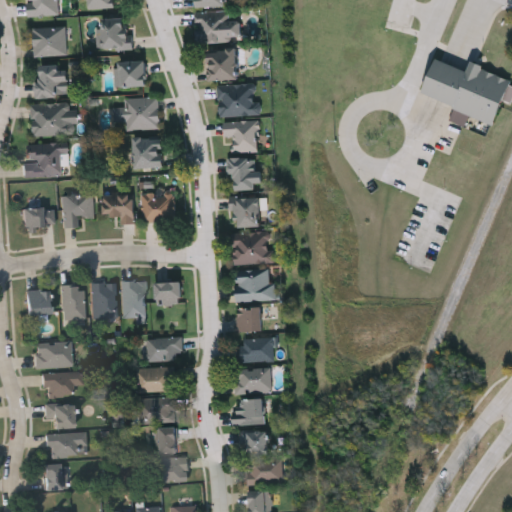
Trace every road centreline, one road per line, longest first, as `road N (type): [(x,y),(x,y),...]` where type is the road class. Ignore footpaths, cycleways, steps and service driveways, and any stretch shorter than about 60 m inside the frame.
road 1 (residential): [(226,511),(224,465),(205,390),(216,328),(194,114),(157,0)]
road 2 (residential): [(0,9),(11,64),(0,141),(1,269),(9,367),(25,398),(16,511)]
road 3 (residential): [(1,269),(101,254),(209,254)]
road 4 (secondary): [(507,391),(423,511)]
